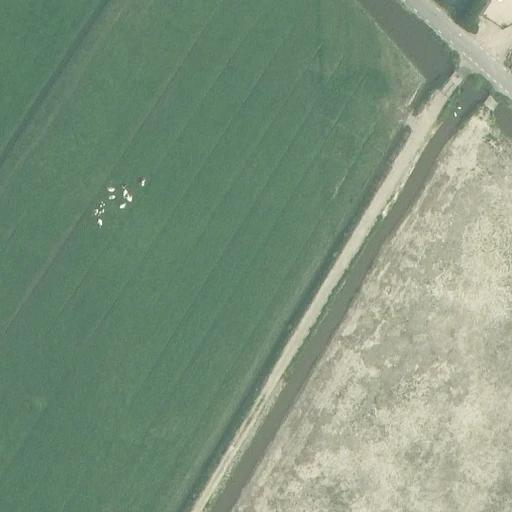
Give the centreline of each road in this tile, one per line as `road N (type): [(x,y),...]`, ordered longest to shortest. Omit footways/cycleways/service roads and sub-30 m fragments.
road 1 (unclassified): [(511,87),(412,0)]
road 2 (motorway): [(511,401),(443,511)]
